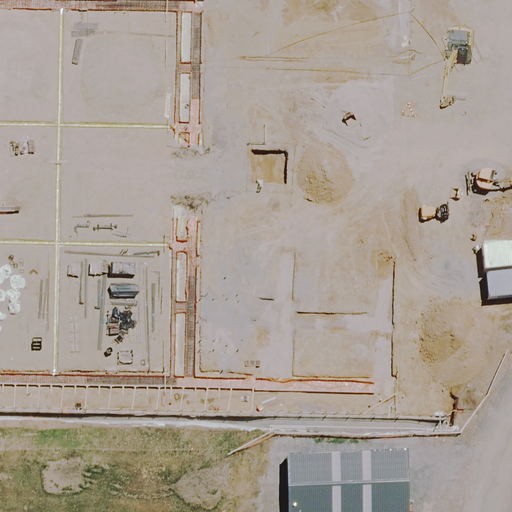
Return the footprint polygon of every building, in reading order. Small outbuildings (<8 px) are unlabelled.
[(355,56),(355,0),(262,0),(262,55),(355,56)] [(451,0),(363,0),(363,63),(451,63),(451,0)] [(298,220),(299,110),(214,109),(213,220),(298,220)] [(511,139),(475,210),(511,228),(511,139)] [(511,241),(301,239),(300,322),(511,323),(511,241)] [(483,353),(323,352),(322,452),(482,453),(483,353)]
